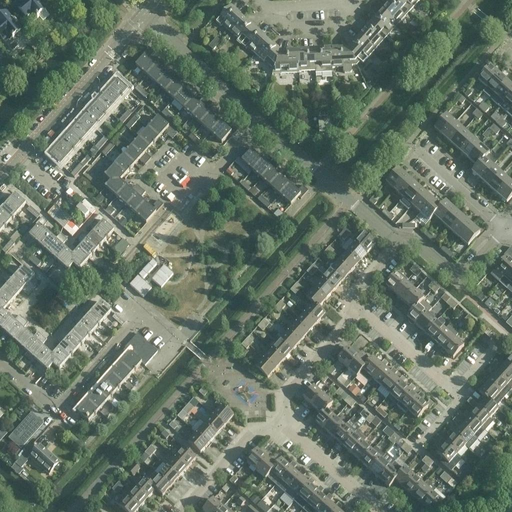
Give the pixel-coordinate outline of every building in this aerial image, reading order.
[(38,0),(17,0),(13,3),(31,24),(47,10),(38,0)] [(409,14),(393,0),(390,0),(386,5),(388,6),(382,13),(398,27),(409,14)] [(420,1),(418,0),(393,0),(409,14),(420,1)] [(222,26),(229,33),(242,19),(237,15),(238,13),(231,6),(216,23),(221,28),(222,26)] [(5,10),(0,14),(0,36),(12,51),(18,46),(13,40),(23,31),(5,10)] [(398,27),(382,13),(377,18),(375,17),(369,24),(386,39),(398,27)] [(248,25),(242,19),(229,33),(237,40),(236,42),(241,46),(256,29),(250,23),(248,25)] [(386,39),(369,24),(364,29),(366,31),(360,38),(375,51),(386,39)] [(256,29),(241,46),(246,51),(248,49),(255,56),(268,42),(262,36),(263,35),(256,29)] [(375,51),(360,38),(356,43),(347,47),(357,67),(361,63),(363,65),(375,51)] [(276,50),(268,42),(255,56),(264,64),(265,63),(274,71),(281,51),(276,50)] [(342,50),(331,51),(332,69),(357,67),(347,47),(342,50)] [(153,52),(148,48),(141,56),(143,58),(135,67),(145,75),(155,64),(147,58),(153,52)] [(322,48),(314,49),(315,73),(322,72),(321,70),(332,69),(331,51),(323,51),(322,48)] [(306,52),(298,53),(299,74),(315,73),(314,49),(306,49),(306,52)] [(287,53),(281,51),(274,71),(272,75),(299,74),(298,53),(287,53)] [(164,73),(155,64),(145,75),(155,84),(164,73)] [(478,80),(487,88),(499,75),(490,67),(478,80)] [(115,72),(108,80),(114,85),(108,91),(119,101),(128,91),(117,82),(121,78),(115,72)] [(170,78),(164,73),(155,84),(164,92),(179,76),(175,72),(170,78)] [(499,75),(487,88),(495,96),(507,82),(499,75)] [(179,76),(164,92),(174,101),(184,90),(177,84),(182,78),(179,76)] [(511,86),(507,82),(495,96),(504,103),(511,93),(511,86)] [(138,86),(134,90),(144,99),(148,95),(138,86)] [(193,99),(184,90),(174,101),(183,109),(193,99)] [(119,101),(108,91),(100,100),(111,110),(119,101)] [(197,102),(193,99),(183,109),(193,118),(203,107),(204,108),(209,102),(202,96),(197,102)] [(340,118),(350,107),(340,98),(336,102),(337,118),(340,118)] [(111,110),(100,100),(93,108),(87,103),(84,106),(90,111),(91,110),(102,119),(111,110)] [(90,111),(84,106),(81,109),(87,114),(83,119),(94,129),(102,119),(91,110),(90,111)] [(212,116),(204,108),(203,107),(193,118),(202,127),(212,116)] [(118,121),(122,124),(132,114),(128,110),(118,121)] [(165,110),(161,113),(171,123),(175,119),(165,110)] [(434,129),(443,137),(455,123),(446,115),(434,129)] [(222,124),(212,116),(202,127),(212,135),(222,124)] [(125,127),(126,127),(129,130),(138,120),(135,117),(125,127)] [(158,118),(149,128),(160,138),(166,132),(169,134),(167,136),(172,141),(177,135),(158,118)] [(330,131),(329,118),(318,119),(319,132),(330,131)] [(94,129),(83,119),(75,129),(85,138),(94,129)] [(455,123),(443,137),(451,144),(463,131),(455,123)] [(228,130),(222,124),(212,135),(222,144),(229,135),(232,137),(239,129),(233,124),(228,130)] [(181,125),(178,129),(184,134),(188,131),(181,125)] [(130,131),(129,130),(126,127),(121,133),(125,137),(130,131)] [(149,128),(140,138),(152,147),(160,138),(149,128)] [(85,138),(75,129),(69,134),(63,129),(60,133),(77,148),(85,138)] [(463,131),(451,144),(460,152),(472,139),(463,131)] [(189,132),(186,136),(194,143),(198,139),(189,132)] [(77,148),(60,133),(57,136),(63,141),(58,147),(69,157),(77,148)] [(98,151),(108,141),(104,137),(94,147),(98,151)] [(105,157),(114,146),(114,147),(119,142),(115,138),(111,143),(101,154),(102,154),(96,161),(99,164),(105,157)] [(140,138),(131,148),(148,163),(151,160),(145,154),(152,147),(140,138)] [(472,139),(460,152),(468,160),(480,146),(472,139)] [(480,146),(468,160),(477,167),(472,172),(472,173),(489,154),(480,146)] [(69,157),(58,147),(49,157),(60,167),(69,157)] [(131,148),(123,158),(134,167),(139,161),(145,166),(148,163),(131,148)] [(248,148),(238,159),(235,163),(238,166),(242,163),(249,169),(258,158),(248,148)] [(489,154),(472,173),(481,180),(493,167),(497,162),(489,155),(489,154)] [(123,158),(114,167),(125,177),(134,167),(123,158)] [(268,166),(258,158),(249,169),(259,178),(269,167),(268,166)] [(273,160),(268,166),(269,167),(259,178),(270,188),(280,177),(275,173),(280,167),(273,160)] [(79,164),(70,175),(74,178),(83,167),(79,164)] [(105,177),(111,182),(120,183),(125,177),(114,167),(105,177)] [(493,167),(481,180),(489,188),(501,174),(493,167)] [(386,183),(395,191),(407,177),(398,169),(386,183)] [(501,174),(489,188),(498,195),(510,182),(501,174)] [(290,186),(280,177),(270,188),(280,197),(290,186)] [(407,177),(395,191),(403,198),(415,185),(407,177)] [(120,183),(111,182),(105,189),(115,198),(125,187),(120,183)] [(511,184),(510,182),(498,195),(507,203),(511,197),(511,184)] [(415,185),(403,198),(412,206),(424,192),(415,185)] [(131,192),(125,187),(115,198),(125,207),(141,190),(136,186),(131,192)] [(298,193),(290,186),(280,197),(291,207),(299,198),(301,201),(309,192),(303,187),(298,193)] [(254,197),(258,192),(254,188),(249,193),(254,197)] [(141,190),(125,207),(135,216),(145,205),(139,200),(145,194),(141,190)] [(424,192),(412,206),(420,213),(432,200),(424,192)] [(262,194),(257,200),(267,209),(271,205),(268,203),(270,201),(262,194)] [(26,206),(15,196),(7,205),(18,215),(26,206)] [(432,200),(420,213),(429,221),(445,202),(440,207),(432,200)] [(152,211),(145,205),(135,216),(146,225),(163,206),(158,201),(153,206),(155,208),(152,211)] [(445,202),(429,221),(434,216),(442,223),(454,210),(445,202)] [(18,215),(7,205),(1,211),(0,209),(0,215),(9,224),(18,215)] [(113,215),(117,210),(111,205),(107,210),(113,215)] [(30,206),(28,208),(26,210),(37,220),(40,216),(30,206)] [(454,210),(442,223),(451,231),(463,218),(454,210)] [(9,224),(0,215),(0,231),(1,233),(9,224)] [(99,216),(94,221),(100,226),(94,233),(105,243),(114,233),(105,225),(107,223),(99,216)] [(37,229),(29,237),(39,246),(48,235),(42,229),(47,223),(42,218),(34,227),(37,229)] [(463,218),(451,231),(459,239),(471,225),(463,218)] [(471,225),(459,239),(468,247),(480,233),(471,225)] [(351,233),(346,229),(342,233),(347,237),(351,233)] [(375,245),(360,231),(352,241),(367,254),(375,245)] [(17,233),(11,240),(15,243),(21,237),(17,233)] [(105,243),(94,233),(88,239),(82,234),(79,237),(96,253),(105,243)] [(347,237),(342,233),(339,236),(344,241),(347,237)] [(55,241),(48,235),(39,246),(49,255),(63,238),(60,235),(55,241)] [(96,253),(79,237),(76,241),(82,246),(77,252),(88,262),(96,253)] [(63,238),(49,255),(59,263),(68,252),(62,247),(67,241),(63,238)] [(0,247),(2,249),(1,251),(5,254),(15,244),(11,240),(9,243),(6,240),(4,242),(0,245),(0,247)] [(367,254),(352,241),(344,250),(347,253),(359,264),(367,254)] [(331,255),(326,251),(323,254),(328,259),(331,255)] [(495,270),(504,278),(511,268),(511,261),(511,260),(511,259),(511,251),(509,254),(507,257),(506,258),(495,270)] [(73,257),(68,252),(59,263),(68,272),(73,267),(73,257)] [(88,262),(77,252),(73,257),(73,267),(79,272),(88,262)] [(347,253),(339,262),(351,273),(359,264),(347,253)] [(28,260),(36,267),(40,263),(32,255),(28,260)] [(339,262),(330,271),(343,282),(351,273),(339,262)] [(24,267),(15,277),(13,276),(16,273),(9,268),(7,270),(10,273),(9,274),(25,288),(26,287),(32,292),(36,288),(30,283),(35,277),(24,267)] [(315,273),(310,269),(306,273),(312,277),(315,273)] [(417,278),(421,273),(417,269),(413,274),(417,278)] [(330,271),(322,280),(334,291),(343,282),(330,271)] [(25,288),(9,274),(8,275),(13,280),(6,288),(17,298),(22,291),(28,296),(32,292),(26,287),(25,288)] [(385,286),(395,295),(406,283),(396,274),(385,286)] [(322,280),(314,289),(326,300),(334,291),(322,280)] [(422,294),(428,287),(424,282),(417,289),(422,294)] [(406,283),(395,295),(404,303),(415,291),(406,283)] [(435,294),(440,289),(436,286),(432,291),(435,294)] [(299,292),(294,287),(290,291),(295,295),(299,292)] [(17,298),(6,288),(0,294),(0,300),(8,307),(17,298)] [(314,289),(306,298),(325,315),(318,309),(326,300),(314,289)] [(415,291),(404,303),(413,311),(418,306),(424,299),(415,291)] [(313,305),(305,314),(317,324),(325,315),(306,298),(313,305)] [(453,310),(458,305),(454,302),(450,307),(453,310)] [(112,313),(101,303),(91,314),(102,324),(112,313)] [(282,310),(277,305),(274,309),(279,314),(282,310)] [(418,306),(413,311),(407,318),(416,326),(427,314),(418,306)] [(3,312),(0,312),(0,327),(9,317),(3,312)] [(102,324),(91,314),(87,319),(81,313),(77,318),(94,333),(102,324)] [(115,314),(115,315),(112,318),(122,327),(125,323),(115,314)] [(305,314),(297,323),(309,333),(317,324),(305,314)] [(427,314),(416,326),(425,334),(436,322),(427,314)] [(14,322),(9,317),(0,327),(0,328),(9,337),(24,320),(19,316),(14,322)] [(94,333),(77,318),(73,322),(79,328),(74,333),(85,343),(94,333)] [(471,327),(476,322),(472,318),(468,323),(471,327)] [(24,320),(9,337),(18,345),(28,335),(23,330),(28,324),(24,320)] [(436,322),(425,334),(434,342),(445,330),(436,322)] [(297,323),(288,332),(300,342),(309,333),(297,323)] [(266,328),(261,324),(257,327),(262,332),(266,328)] [(488,329),(484,334),(490,339),(494,334),(488,329)] [(445,330),(434,342),(444,350),(454,338),(445,330)] [(85,343),(74,333),(70,338),(64,332),(60,337),(77,352),(85,343)] [(288,332),(280,341),(292,352),(300,342),(288,332)] [(33,339),(28,335),(18,345),(19,346),(14,352),(22,359),(25,357),(42,337),(38,333),(33,339)] [(135,336),(133,338),(144,347),(148,343),(138,334),(135,336)] [(42,337),(25,357),(30,362),(33,359),(37,363),(47,352),(41,347),(47,341),(42,337)] [(77,352),(60,337),(56,341),(62,346),(57,352),(68,362),(77,352)] [(133,338),(129,343),(139,352),(144,347),(133,338)] [(454,338),(444,350),(453,359),(464,347),(454,338)] [(280,341),(272,350),(284,361),(292,352),(280,341)] [(250,346),(245,342),(241,345),(246,350),(250,346)] [(131,353),(135,357),(139,352),(129,343),(122,351),(128,357),(131,353)] [(148,343),(144,347),(154,357),(158,352),(148,343)] [(144,347),(139,352),(150,361),(154,357),(144,347)] [(358,357),(349,348),(338,360),(347,369),(358,357)] [(272,350),(264,359),(276,370),(284,361),(272,350)] [(52,357),(47,352),(37,363),(48,372),(53,366),(52,357)] [(68,362),(57,352),(52,357),(53,366),(59,372),(68,362)] [(139,352),(135,357),(142,363),(145,366),(150,361),(139,352)] [(131,353),(128,357),(122,363),(133,373),(142,363),(135,357),(131,353)] [(367,365),(358,357),(347,369),(356,377),(367,365)] [(373,358),(367,365),(356,377),(357,377),(363,370),(372,378),(382,366),(384,368),(388,364),(384,360),(380,364),(373,358)] [(267,379),(268,379),(276,370),(264,359),(256,369),(267,379)] [(511,373),(504,366),(505,364),(501,360),(497,364),(502,368),(497,373),(496,375),(508,386),(511,380),(511,373)] [(133,373),(122,363),(113,373),(132,390),(134,388),(125,381),(133,373)] [(382,366),(372,378),(381,386),(391,374),(393,376),(397,372),(393,368),(389,373),(384,368),(382,366)] [(332,367),(331,368),(327,372),(331,376),(336,371),(332,367)] [(496,375),(497,373),(493,369),(491,371),(489,373),(494,377),(489,382),(487,384),(499,395),(508,386),(496,375)] [(132,390),(113,373),(108,380),(101,374),(98,377),(118,395),(119,394),(116,391),(122,385),(130,392),(132,390)] [(391,374),(381,386),(390,395),(401,383),(402,384),(406,380),(402,376),(398,381),(393,376),(391,374)] [(118,395),(98,377),(95,381),(101,387),(96,393),(106,402),(113,394),(116,397),(118,395)] [(487,384),(489,382),(484,378),(481,382),(486,386),(479,393),(498,410),(491,404),(499,395),(487,384)] [(347,381),(343,386),(346,389),(351,384),(347,381)] [(401,383),(390,395),(399,403),(410,391),(412,393),(415,388),(411,384),(407,389),(402,384),(401,383)] [(303,399),(313,408),(323,396),(314,387),(303,399)] [(202,389),(199,393),(204,397),(207,394),(202,389)] [(343,393),(340,389),(335,394),(339,398),(343,393)] [(410,391),(399,403),(408,411),(419,399),(421,401),(425,396),(421,393),(417,397),(412,393),(410,391)] [(106,402),(96,393),(87,403),(97,412),(106,402)] [(498,410),(479,393),(486,400),(479,407),(478,408),(490,419),(498,410)] [(323,396),(313,408),(321,415),(315,422),(316,422),(333,404),(323,396)] [(356,404),(349,397),(344,402),(351,409),(356,404)] [(194,399),(191,402),(186,408),(194,415),(197,412),(194,409),(199,403),(194,399)] [(419,399),(408,411),(418,419),(428,408),(429,409),(434,405),(430,401),(426,405),(421,401),(419,399)] [(471,399),(469,400),(467,403),(472,407),(475,403),(471,399)] [(222,406),(217,402),(212,408),(217,412),(213,416),(225,426),(234,417),(222,406)] [(97,412),(87,403),(81,409),(75,404),(70,410),(78,417),(80,414),(88,422),(97,412)] [(478,408),(479,407),(475,403),(472,407),(476,411),(472,416),(470,418),(482,428),(490,419),(478,408)] [(333,404),(316,422),(325,431),(335,419),(327,411),(333,404)] [(194,415),(186,408),(182,411),(188,417),(191,413),(194,416),(194,415)] [(100,413),(107,419),(110,415),(104,410),(100,413)] [(470,418),(472,416),(467,412),(463,416),(468,420),(463,425),(462,427),(473,437),(482,428),(470,418)] [(14,435),(9,440),(21,451),(26,445),(43,426),(32,415),(14,435)] [(213,416),(205,425),(217,436),(225,426),(213,416)] [(366,422),(369,425),(374,420),(370,417),(366,422)] [(335,419),(325,431),(334,439),(345,427),(335,419)] [(462,427),(463,425),(459,421),(455,425),(460,429),(455,434),(453,436),(465,446),(473,437),(462,427)] [(345,427),(334,439),(343,447),(354,435),(356,433),(347,424),(345,427)] [(205,425),(197,434),(209,445),(217,436),(205,425)] [(453,436),(455,434),(450,430),(447,434),(451,438),(447,443),(445,445),(457,455),(465,446),(453,436)] [(164,431),(161,435),(166,440),(169,436),(164,431)] [(390,439),(394,434),(390,431),(386,436),(390,439)] [(197,434),(188,444),(200,454),(209,445),(197,434)] [(354,435),(343,447),(352,455),(363,443),(354,435)] [(445,445),(447,443),(442,439),(441,441),(439,443),(443,447),(437,454),(449,465),(457,455),(445,445)] [(363,443),(352,455),(361,463),(372,451),(363,443)] [(21,451),(16,456),(20,460),(16,464),(21,469),(25,464),(30,458),(50,475),(60,464),(41,447),(35,453),(26,445),(21,451)] [(156,451),(151,446),(147,450),(153,454),(156,451)] [(408,455),(412,450),(409,447),(404,452),(408,455)] [(184,449),(175,458),(187,469),(196,460),(184,449)] [(153,454),(147,450),(144,453),(149,458),(153,454)] [(257,450),(247,462),(247,463),(256,471),(267,459),(257,450)] [(372,451),(361,463),(370,471),(381,460),(372,451)] [(175,458),(167,467),(179,478),(187,469),(175,458)] [(267,459),(256,471),(265,479),(276,467),(267,459)] [(276,467),(265,479),(267,478),(275,486),(280,480),(291,468),(293,470),(297,466),(295,464),(293,462),(289,466),(282,460),(276,467)] [(381,460),(370,471),(380,480),(390,468),(381,460)] [(430,460),(425,465),(429,469),(434,464),(430,460)] [(390,468),(380,480),(389,488),(405,469),(403,471),(395,463),(390,468)] [(142,471),(135,464),(131,468),(136,473),(138,475),(142,471)] [(167,467),(159,476),(171,487),(179,478),(167,467)] [(136,473),(131,468),(128,472),(133,476),(136,473)] [(280,480),(275,486),(285,494),(289,488),(300,476),(302,478),(306,474),(304,472),(302,470),(298,475),(293,470),(291,468),(280,480)] [(405,469),(389,488),(395,481),(404,489),(415,477),(405,469)] [(159,476),(156,480),(152,475),(147,481),(144,479),(163,496),(171,487),(159,476)] [(289,488),(285,494),(294,502),(298,497),(309,485),(311,486),(315,482),(313,480),(311,478),(307,483),(302,478),(300,476),(289,488)] [(452,480),(448,476),(443,481),(447,485),(452,480)] [(238,480),(234,477),(229,482),(233,485),(238,480)] [(415,477),(404,489),(413,497),(424,485),(415,477)] [(144,479),(136,489),(148,499),(156,491),(162,497),(163,496),(144,479)] [(123,487),(118,483),(115,486),(120,491),(123,487)] [(230,489),(226,485),(224,488),(222,490),(226,494),(230,489)] [(298,497),(294,502),(303,510),(308,505),(318,493),(320,494),(324,490),(322,488),(320,486),(316,491),(311,486),(309,485),(298,497)] [(424,485),(413,497),(422,506),(433,493),(424,485)] [(120,491),(115,486),(112,490),(117,494),(120,491)] [(136,489),(128,498),(140,508),(148,499),(136,489)] [(433,493),(422,506),(429,511),(433,511),(445,499),(436,490),(433,493)] [(249,491),(245,496),(248,499),(253,494),(249,491)] [(308,505),(303,510),(304,511),(317,511),(327,501),(329,503),(333,498),(331,496),(329,494),(325,499),(320,494),(318,493),(308,505)] [(124,511),(136,511),(140,508),(128,498),(119,507),(124,511)] [(245,502),(242,499),(237,504),(241,507),(245,502)] [(213,500),(202,511),(219,511),(223,508),(213,500)] [(317,511),(333,511),(337,509),(338,511),(342,506),(341,505),(338,503),(334,507),(329,503),(327,501),(317,511)]
